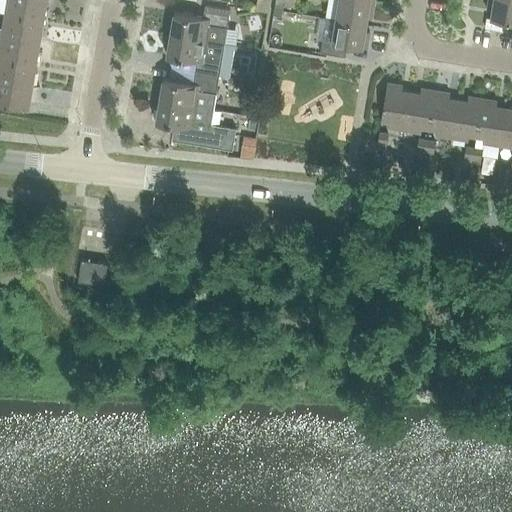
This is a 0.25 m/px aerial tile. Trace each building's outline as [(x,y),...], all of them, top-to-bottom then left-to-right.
[(7,0),(5,13),(43,20),(46,0),(7,0)] [(371,19),(374,3),(358,0),(338,0),(335,19),(366,25),(367,18),(371,19)] [(511,22),(511,0),(488,0),(486,10),(491,11),(490,19),(511,22)] [(274,3),(272,15),(280,16),(282,5),(274,3)] [(224,43),(226,27),(229,10),(204,6),(202,17),(173,12),(170,34),(224,43)] [(0,35),(39,42),(43,20),(5,13),(3,27),(0,26),(0,35)] [(365,31),(366,25),(335,19),(332,42),(322,41),(320,53),(345,57),(347,46),(367,49),(369,32),(365,31)] [(219,76),(224,43),(170,34),(166,56),(196,61),(194,72),(219,76)] [(0,58),(36,65),(39,42),(0,35),(0,58)] [(316,51),(315,36),(301,37),(302,52),(316,51)] [(0,82),(32,87),(36,65),(0,58),(0,82)] [(213,109),(219,76),(194,72),(192,83),(163,79),(159,100),(213,109)] [(0,105),(28,110),(32,87),(0,82),(0,105)] [(404,131),(410,93),(400,91),(401,86),(386,83),(380,122),(388,123),(388,129),(404,131)] [(428,129),(435,91),(420,89),(419,94),(410,93),(404,131),(420,134),(421,128),(428,129)] [(451,139),(458,100),(448,99),(449,93),(435,91),(428,129),(436,131),(435,136),(451,139)] [(476,137),(482,99),(467,96),(466,102),(458,100),(451,139),(467,141),(468,136),(476,137)] [(499,146),(505,108),(495,106),(496,101),(482,99),(476,137),(483,138),(482,144),(499,146)] [(211,124),(213,109),(159,100),(156,122),(174,125),(171,140),(232,150),(236,128),(211,124)] [(511,109),(505,108),(499,146),(511,148),(511,109)] [(385,148),(387,134),(379,133),(377,147),(385,148)] [(243,135),(239,157),(253,159),(257,138),(243,135)] [(424,155),(426,141),(418,140),(416,153),(424,155)] [(426,141),(424,155),(432,156),(435,142),(426,141)] [(472,162),(474,148),(465,147),(462,161),(472,162)] [(474,148),(472,162),(480,164),(482,150),(474,148)] [(104,286),(108,263),(81,259),(78,282),(104,286)]
